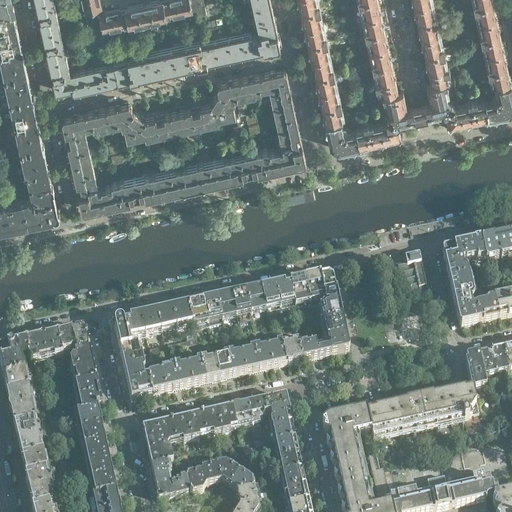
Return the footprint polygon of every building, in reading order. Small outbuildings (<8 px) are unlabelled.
[(14,10),(13,3),(12,3),(10,0),(0,0),(0,14),(13,11),(13,10),(14,10)] [(57,12),(56,5),(53,6),(51,0),(40,0),(36,1),(39,16),(57,12)] [(101,6),(99,0),(83,0),(85,5),(83,5),(84,10),(98,7),(101,6)] [(166,16),(162,0),(156,0),(150,2),(153,18),(166,16)] [(178,11),(175,0),(162,0),(166,16),(170,15),(170,13),(178,11)] [(191,10),(189,0),(175,0),(178,11),(186,9),(187,11),(191,10)] [(206,13),(203,0),(189,0),(191,10),(193,16),(206,13)] [(320,10),(319,6),(318,2),(316,2),(315,0),(296,0),(296,1),(298,3),(302,18),(301,21),(303,23),(304,26),(320,23),(318,11),(320,10)] [(378,3),(377,0),(358,0),(359,4),(361,4),(363,16),(380,12),(380,9),(381,6),(378,3)] [(495,9),(492,0),(474,0),(475,1),(473,2),(475,10),(477,10),(480,22),(496,18),(496,15),(497,12),(495,9)] [(437,21),(436,17),(435,12),(433,13),(431,1),(414,5),(414,8),(413,11),(416,13),(419,28),(418,31),(420,34),(421,37),(438,33),(435,21),(437,21)] [(153,18),(150,2),(137,4),(140,21),(153,18)] [(274,18),(271,2),(253,6),(256,20),(264,18),(265,20),(274,18)] [(140,21),(137,4),(124,7),(128,24),(140,21)] [(102,30),(99,13),(98,7),(84,10),(90,39),(104,36),(102,30)] [(128,24),(124,7),(111,10),(115,25),(123,23),(123,25),(128,24)] [(115,25),(111,10),(99,13),(102,30),(107,29),(107,27),(115,25)] [(19,34),(13,11),(0,14),(0,35),(2,43),(10,41),(9,36),(19,34)] [(58,27),(56,19),(59,18),(57,12),(39,16),(42,31),(58,27)] [(386,36),(383,26),(382,21),(383,18),(381,15),(380,12),(363,16),(366,28),(364,28),(366,37),(368,36),(371,48),(387,44),(387,41),(388,38),(386,36)] [(277,31),(274,18),(265,20),(264,18),(256,20),(258,31),(261,32),(267,31),(268,34),(277,32),(277,31)] [(502,41),(499,32),(498,27),(500,24),(497,21),(496,18),(480,22),(482,33),(480,34),(482,42),(484,42),(487,54),(504,50),(503,47),(504,44),(502,41)] [(327,43),(326,38),(325,34),(323,34),(320,23),(304,26),(304,30),(303,33),(305,35),(309,50),(308,53),(310,55),(311,58),(327,55),(325,43),(327,43)] [(64,41),(62,35),(60,35),(58,27),(42,31),(45,45),(64,41)] [(279,43),(277,32),(268,34),(267,31),(261,32),(261,35),(258,36),(261,48),(278,45),(279,44),(279,43)] [(261,48),(258,36),(255,34),(251,35),(250,33),(249,32),(241,34),(243,43),(245,42),(247,51),(261,48)] [(444,53),(443,49),(442,45),(440,45),(438,33),(421,37),(422,40),(420,43),(423,46),(426,61),(425,64),(427,66),(428,69),(445,66),(442,54),(444,53)] [(23,50),(22,44),(21,44),(19,34),(9,36),(10,41),(2,43),(1,43),(4,60),(14,58),(15,63),(24,61),(22,51),(23,50)] [(247,51),(245,42),(243,43),(241,34),(228,37),(230,45),(232,45),(234,54),(247,51)] [(234,54),(232,45),(230,45),(228,37),(214,40),(218,58),(234,54)] [(218,58),(214,40),(201,43),(203,51),(200,52),(202,61),(218,58)] [(64,57),(63,49),(65,48),(64,41),(45,45),(49,60),(64,57)] [(202,61),(200,52),(203,51),(201,43),(201,42),(186,45),(190,63),(197,62),(198,62),(202,61)] [(393,68),(390,58),(389,53),(390,50),(388,48),(387,44),(371,48),(373,60),(371,60),(372,65),(373,69),(375,69),(378,80),(394,77),(394,73),(395,70),(393,68)] [(190,63),(186,45),(171,49),(173,58),(175,57),(177,66),(190,63)] [(177,66),(175,57),(173,58),(171,49),(157,52),(159,61),(156,62),(158,70),(177,66)] [(509,73),(507,67),(505,59),(507,56),(504,53),(504,50),(487,54),(489,65),(487,66),(489,74),(491,74),(493,84),(495,85),(511,82),(510,79),(511,76),(509,73)] [(158,70),(156,62),(159,61),(157,52),(142,55),(146,73),(158,70)] [(146,73),(142,55),(127,58),(127,60),(129,68),(132,67),(134,77),(138,76),(139,75),(146,73)] [(334,75),(333,70),(332,66),(330,66),(327,55),(311,58),(311,62),(310,65),(313,67),(316,82),(315,85),(317,87),(318,91),(334,87),(332,75),(334,75)] [(70,71),(69,64),(66,65),(64,57),(49,60),(52,75),(70,71)] [(29,83),(24,61),(15,63),(14,58),(4,60),(11,92),(21,90),(20,85),(29,83)] [(134,77),(132,67),(129,68),(127,60),(113,63),(117,80),(134,77)] [(117,80),(113,63),(106,65),(107,68),(100,69),(104,83),(117,80)] [(447,76),(446,70),(448,69),(447,65),(445,66),(428,69),(431,83),(445,79),(447,76)] [(104,83),(100,69),(94,71),(93,68),(86,69),(90,86),(104,83)] [(289,83),(286,70),(283,68),(261,73),(263,83),(261,83),(262,89),(270,87),(272,89),(279,87),(279,85),(289,83)] [(90,86),(86,69),(77,71),(75,75),(76,82),(72,83),(73,87),(73,90),(90,86)] [(76,82),(75,75),(72,76),(70,71),(52,75),(55,90),(72,86),(72,87),(73,87),(72,83),(76,82)] [(262,89),(261,83),(263,83),(261,73),(240,78),(243,87),(241,88),(242,95),(243,97),(251,95),(251,93),(263,91),(262,89)] [(397,90),(396,82),(394,77),(378,80),(376,81),(377,85),(379,85),(380,91),(383,93),(397,90)] [(242,95),(241,88),(243,87),(240,78),(218,82),(217,85),(218,91),(224,95),(224,98),(223,100),(224,106),(232,104),(231,98),(242,95)] [(445,93),(443,84),(446,84),(445,79),(431,83),(426,84),(429,97),(445,93)] [(509,112),(511,106),(511,85),(511,82),(495,85),(498,96),(500,98),(500,99),(498,100),(497,98),(485,101),(488,116),(492,115),(495,116),(497,114),(509,112)] [(34,99),(33,93),(32,93),(29,83),(20,85),(21,90),(11,92),(15,109),(24,107),(25,112),(35,109),(33,99),(34,99)] [(292,101),(289,83),(279,85),(279,87),(272,89),(274,96),(271,97),(273,103),(275,103),(282,101),(283,103),(292,101)] [(341,107),(340,102),(339,98),(337,99),(334,87),(318,91),(318,94),(317,97),(320,99),(323,114),(322,117),(324,119),(325,123),(340,119),(341,118),(339,107),(341,107)] [(402,89),(397,90),(383,93),(384,98),(387,97),(389,106),(405,102),(402,89)] [(224,106),(223,100),(224,98),(224,95),(218,91),(217,92),(210,103),(210,104),(215,107),(214,109),(216,118),(226,115),(227,117),(235,115),(232,104),(224,106)] [(420,116),(427,115),(443,111),(445,113),(447,121),(446,124),(449,126),(452,124),(464,122),(460,105),(454,106),(453,104),(447,100),(445,93),(429,97),(430,103),(428,103),(427,102),(425,104),(412,106),(411,107),(409,106),(408,107),(407,108),(405,102),(389,106),(390,113),(386,119),(387,121),(380,122),(384,139),(396,137),(399,137),(401,134),(399,132),(397,123),(399,121),(415,117),(420,116)] [(488,116),(485,101),(483,100),(477,101),(476,99),(467,101),(468,103),(460,105),(464,122),(467,123),(469,120),(483,117),(486,118),(488,116)] [(295,114),(292,101),(283,103),(282,101),(275,103),(277,111),(275,111),(276,118),(295,114)] [(128,116),(132,110),(131,104),(128,102),(106,107),(108,117),(110,117),(112,124),(123,122),(124,128),(133,126),(131,120),(129,119),(128,116)] [(217,122),(216,118),(214,109),(215,107),(210,104),(195,107),(199,124),(208,122),(209,124),(217,122)] [(40,132),(35,109),(25,112),(24,107),(15,109),(22,141),(31,138),(30,134),(40,132)] [(112,126),(112,124),(110,117),(108,117),(106,107),(85,112),(88,122),(90,121),(91,127),(91,128),(103,126),(103,128),(112,126)] [(199,124),(195,107),(177,111),(182,130),(190,128),(189,126),(199,124)] [(143,125),(141,124),(145,118),(144,118),(133,110),(132,110),(128,116),(129,119),(131,120),(133,126),(124,128),(127,139),(135,138),(135,136),(145,133),(143,125)] [(182,130),(177,111),(159,115),(163,132),(173,130),(173,132),(182,130)] [(91,127),(90,121),(88,122),(85,112),(63,117),(63,116),(62,116),(61,118),(61,119),(62,119),(65,133),(74,131),(75,133),(82,131),(83,128),(91,127)] [(298,126),(295,114),(276,118),(277,124),(280,124),(282,132),(289,130),(288,128),(298,126)] [(163,132),(159,115),(145,118),(141,124),(143,125),(145,133),(146,138),(154,136),(154,134),(163,132)] [(359,145),(356,129),(345,132),(343,134),(342,134),(341,132),(343,131),(340,119),(325,123),(326,126),(324,129),(327,131),(329,143),(339,149),(350,147),(353,148),(356,145),(359,145)] [(384,139),(380,122),(372,124),(372,122),(363,124),(364,126),(357,128),(356,129),(359,145),(363,146),(365,143),(379,140),(382,141),(384,139)] [(302,144),(298,126),(288,128),(289,130),(282,132),(279,132),(281,139),(283,138),(285,145),(292,144),(292,146),(302,144)] [(87,144),(86,138),(84,138),(82,131),(75,133),(74,131),(65,133),(69,150),(78,148),(78,146),(85,145),(87,144)] [(45,148),(44,143),(43,143),(40,132),(30,134),(31,138),(22,141),(26,158),(35,156),(36,160),(46,158),(44,148),(45,148)] [(305,158),(302,144),(292,146),(292,144),(285,145),(285,148),(281,149),(284,164),(303,160),(305,158)] [(91,159),(89,152),(87,153),(85,145),(78,146),(78,148),(69,150),(71,163),(91,159)] [(284,164),(281,149),(275,150),(275,149),(266,151),(265,148),(259,150),(261,159),(263,159),(265,168),(284,164)] [(265,168),(263,159),(261,159),(259,150),(253,151),(253,153),(245,155),(246,162),(244,163),(246,172),(265,168)] [(246,172),(244,163),(246,162),(245,155),(235,157),(234,155),(228,156),(230,166),(232,166),(234,175),(246,172)] [(51,181),(48,168),(46,158),(36,160),(35,156),(26,158),(30,174),(31,173),(33,185),(51,181)] [(234,175),(232,166),(230,166),(228,156),(221,158),(222,160),(214,162),(215,169),(213,170),(215,179),(234,175)] [(92,174),(90,165),(92,165),(91,159),(71,163),(74,175),(84,173),(84,175),(92,174)] [(215,179),(213,170),(215,169),(214,162),(203,164),(203,162),(197,163),(197,166),(199,173),(201,173),(203,182),(215,179)] [(203,182),(201,173),(199,173),(197,166),(189,168),(188,165),(182,167),(184,176),(182,177),(184,186),(203,182)] [(184,186),(182,177),(184,176),(182,167),(176,168),(176,170),(166,173),(168,180),(170,179),(172,189),(184,186)] [(172,189),(170,179),(168,180),(166,173),(158,174),(157,172),(151,173),(153,183),(151,184),(153,193),(172,189)] [(95,187),(93,180),(95,180),(94,173),(92,174),(84,175),(84,173),(74,175),(78,193),(88,191),(87,189),(95,187)] [(153,193),(151,184),(153,183),(151,173),(145,175),(145,177),(135,179),(136,187),(139,186),(141,196),(153,193)] [(141,196),(139,186),(136,187),(135,179),(126,181),(126,179),(120,180),(122,190),(120,190),(122,200),(141,196)] [(122,200),(120,190),(122,190),(120,180),(113,182),(114,184),(105,186),(105,188),(100,189),(103,204),(122,200)] [(55,198),(51,181),(33,185),(32,186),(35,197),(37,196),(38,201),(55,198)] [(103,204),(100,189),(95,190),(95,187),(87,189),(88,191),(78,193),(81,207),(84,208),(103,204)] [(307,203),(305,195),(272,201),(273,209),(307,203)] [(57,208),(55,198),(38,201),(37,196),(35,197),(32,200),(34,205),(39,204),(42,218),(53,215),(54,216),(55,216),(56,216),(57,216),(58,215),(58,214),(59,213),(59,212),(59,211),(59,210),(58,210),(58,209),(57,208)] [(42,218),(39,204),(34,205),(32,200),(22,202),(26,221),(42,218)] [(26,221),(22,202),(5,206),(9,225),(26,221)] [(0,227),(9,225),(5,206),(0,207),(0,227)] [(511,260),(511,247),(510,237),(495,240),(500,263),(511,260)] [(500,263),(495,240),(480,244),(485,263),(485,266),(500,263)] [(485,263),(480,244),(479,244),(478,244),(476,244),(475,244),(474,245),(462,248),(465,264),(466,264),(466,265),(476,263),(477,265),(485,263)] [(465,264),(462,248),(454,249),(453,249),(451,249),(450,250),(449,250),(443,252),(443,254),(442,254),(443,259),(443,260),(443,261),(444,263),(444,264),(446,268),(461,265),(465,264)] [(427,294),(421,266),(419,257),(405,260),(406,265),(395,268),(402,299),(405,299),(405,297),(419,294),(419,297),(428,295),(428,294),(427,294)] [(467,275),(464,273),(463,273),(461,265),(446,268),(449,284),(468,280),(467,275)] [(392,283),(389,269),(382,271),(385,284),(392,283)] [(338,304),(332,278),(330,277),(319,279),(323,300),(325,307),(338,304)] [(323,301),(319,279),(303,283),(308,304),(309,309),(324,305),(323,301)] [(471,295),(468,280),(449,284),(452,299),(471,295)] [(308,304),(303,283),(288,286),(292,305),(293,307),(308,304)] [(292,305),(288,286),(274,289),(278,308),(292,305)] [(278,308),(274,289),(259,292),(263,312),(278,308)] [(263,312),(259,292),(244,296),(248,315),(263,312)] [(471,311),(470,304),(472,303),(473,301),(471,295),(452,299),(456,315),(471,311)] [(248,315),(244,296),(230,299),(234,318),(248,315)] [(234,318),(230,299),(215,302),(219,322),(234,318)] [(511,318),(511,308),(509,309),(507,299),(493,302),(494,303),(498,321),(511,318)] [(219,322),(215,302),(201,305),(205,325),(219,322)] [(498,321),(494,303),(486,305),(486,307),(475,309),(475,310),(479,325),(498,321)] [(342,320),(338,304),(325,307),(324,307),(320,310),(322,316),(320,316),(322,325),(342,320)] [(205,325),(201,305),(186,309),(190,328),(205,325)] [(190,328),(186,309),(170,312),(175,332),(190,328)] [(475,310),(471,311),(456,315),(459,328),(461,329),(479,325),(475,310)] [(175,332),(170,312),(155,315),(159,335),(175,332)] [(159,335),(155,315),(140,319),(144,339),(159,335)] [(144,339),(140,319),(125,322),(129,342),(137,340),(144,339)] [(293,325),(293,319),(281,322),(282,328),(293,325)] [(345,336),(342,320),(322,325),(325,340),(345,336)] [(129,342),(125,322),(118,324),(117,324),(116,325),(115,325),(115,326),(115,328),(115,329),(120,353),(138,349),(139,349),(137,340),(129,342)] [(282,328),(281,322),(266,325),(267,331),(282,328)] [(89,353),(85,335),(86,335),(85,333),(82,332),(57,337),(62,357),(71,355),(73,353),(76,352),(76,355),(76,356),(89,353)] [(349,353),(345,336),(325,340),(328,350),(330,359),(347,355),(349,353)] [(62,357),(57,337),(42,341),(46,361),(54,359),(55,361),(62,360),(62,357)] [(46,361),(42,341),(26,344),(30,361),(31,367),(39,365),(39,363),(46,361)] [(194,348),(193,344),(193,342),(178,346),(179,351),(184,350),(194,348)] [(22,363),(30,361),(26,344),(0,350),(0,349),(0,363),(3,375),(2,376),(2,377),(2,378),(2,379),(25,374),(22,363)] [(302,365),(298,349),(297,344),(281,348),(285,369),(302,365)] [(179,351),(178,346),(162,349),(164,355),(178,352),(179,351)] [(285,369),(281,348),(280,346),(276,347),(277,350),(268,352),(272,372),(285,369)] [(330,359),(328,350),(316,353),(314,346),(298,349),(302,365),(330,359)] [(511,371),(511,348),(502,351),(506,373),(511,371)] [(143,366),(141,358),(140,358),(138,349),(120,353),(124,370),(143,366)] [(184,350),(179,351),(178,352),(180,360),(186,358),(184,350)] [(272,372),(268,352),(260,354),(260,351),(254,352),(259,375),(266,373),(272,372)] [(506,373),(502,351),(490,354),(495,375),(506,373)] [(259,375),(254,352),(249,353),(250,356),(241,358),(246,377),(252,376),(259,375)] [(92,365),(89,353),(76,356),(76,355),(75,357),(76,360),(73,361),(70,365),(72,372),(94,368),(93,367),(93,366),(92,366),(92,365)] [(495,375),(490,354),(478,356),(483,378),(495,375)] [(159,362),(164,355),(153,357),(155,363),(159,362)] [(483,378),(478,356),(467,359),(466,359),(466,360),(466,361),(473,391),(485,388),(483,378)] [(246,377),(241,358),(233,360),(233,357),(227,358),(232,381),(246,377)] [(232,381),(227,358),(222,359),(222,362),(214,364),(219,383),(232,381)] [(219,383),(214,364),(207,366),(206,363),(200,364),(205,387),(219,383)] [(205,387),(200,364),(195,365),(196,368),(189,370),(193,389),(205,387)] [(144,381),(143,374),(145,372),(143,366),(124,370),(127,387),(145,383),(144,381)] [(96,384),(94,375),(93,371),(94,370),(94,369),(94,368),(72,372),(73,378),(75,378),(77,388),(96,384)] [(193,389),(189,370),(181,372),(180,369),(174,370),(179,392),(179,393),(186,391),(193,389)] [(172,394),(179,393),(179,392),(174,370),(169,371),(170,374),(161,376),(165,395),(172,394)] [(45,404),(42,388),(33,390),(31,381),(26,383),(24,374),(2,379),(2,380),(3,381),(4,382),(7,393),(6,395),(7,396),(7,397),(10,408),(10,409),(10,410),(9,411),(9,412),(32,407),(45,404)] [(165,395),(161,376),(149,379),(148,381),(152,398),(165,395)] [(152,398),(148,381),(144,381),(145,383),(127,387),(131,403),(152,398)] [(99,398),(96,384),(77,388),(75,388),(79,402),(99,398)] [(447,397),(446,396),(446,397),(452,422),(465,419),(465,421),(469,420),(469,418),(478,416),(473,391),(471,391),(470,391),(469,392),(447,397)] [(452,422),(446,397),(446,396),(445,397),(443,397),(442,397),(441,398),(423,402),(422,402),(420,403),(426,430),(436,428),(435,426),(452,422)] [(102,409),(99,398),(79,402),(82,416),(97,413),(97,410),(102,409)] [(288,408),(286,400),(285,399),(263,404),(265,415),(270,414),(272,414),(271,412),(288,408)] [(426,430),(420,403),(419,403),(417,403),(416,404),(398,407),(397,407),(396,408),(394,408),(393,408),(393,409),(399,434),(413,431),(414,433),(426,430)] [(265,415),(263,404),(248,407),(252,426),(260,424),(260,421),(263,420),(264,419),(263,415),(265,415)] [(35,423),(32,407),(9,412),(10,412),(10,413),(10,414),(11,414),(12,415),(15,428),(34,424),(35,423)] [(252,426),(248,407),(233,411),(237,430),(237,432),(243,430),(242,428),(252,426)] [(291,423),(288,410),(288,408),(271,412),(272,414),(270,414),(271,420),(270,423),(271,428),(291,423)] [(399,434),(393,409),(393,408),(392,409),(370,414),(369,413),(368,414),(366,415),(371,435),(372,440),(399,434)] [(237,430),(233,411),(217,414),(221,436),(230,434),(229,432),(237,430)] [(368,510),(352,439),(371,435),(366,415),(366,412),(346,416),(331,420),(329,420),(328,420),(327,421),(326,422),(325,422),(323,424),(322,426),(325,430),(323,435),(325,436),(326,436),(327,441),(326,442),(325,443),(328,447),(327,451),(329,452),(330,453),(331,458),(330,459),(329,460),(332,463),(331,468),(332,469),(333,469),(334,474),(334,475),(333,476),(336,480),(335,485),(336,485),(337,486),(338,491),(337,492),(337,493),(340,497),(339,501),(340,502),(341,503),(342,507),(341,508),(341,510),(342,511),(392,511),(391,505),(368,510)] [(101,429),(97,413),(82,416),(77,417),(81,433),(101,429)] [(221,436),(217,414),(201,418),(206,437),(213,435),(213,438),(221,436)] [(206,437),(201,418),(186,421),(191,443),(200,441),(200,438),(206,437)] [(57,426),(56,422),(56,419),(51,420),(55,439),(60,438),(57,426)] [(191,443),(186,421),(172,424),(176,444),(182,442),(183,445),(191,443)] [(294,439),(292,428),(291,423),(271,428),(270,428),(271,434),(273,433),(275,443),(294,439)] [(41,442),(39,433),(36,433),(34,424),(15,428),(14,428),(19,447),(41,442)] [(176,444),(172,424),(157,427),(160,441),(162,440),(164,450),(167,450),(168,450),(169,445),(176,444)] [(164,450),(162,440),(160,441),(157,427),(143,431),(142,431),(147,454),(164,450)] [(105,445),(101,429),(81,433),(84,450),(105,445)] [(298,454),(294,439),(275,443),(278,454),(275,454),(277,459),(298,454)] [(41,457),(40,450),(42,449),(41,442),(19,447),(22,461),(41,457)] [(108,461),(105,445),(84,450),(88,466),(108,461)] [(173,461),(172,455),(169,456),(167,450),(164,450),(147,454),(150,466),(170,462),(173,461)] [(301,470),(299,459),(298,454),(277,459),(278,464),(280,464),(282,474),(301,470)] [(47,473),(44,456),(41,457),(22,461),(26,477),(45,473),(47,473)] [(112,478),(108,461),(88,466),(91,482),(112,478)] [(171,477),(170,472),(172,471),(170,462),(150,466),(155,485),(169,482),(168,478),(171,477)] [(229,489),(240,472),(226,464),(217,466),(221,485),(222,485),(229,489)] [(221,485),(217,466),(202,469),(203,472),(207,488),(221,485)] [(70,483),(67,470),(60,472),(64,490),(71,488),(70,487),(70,483)] [(305,485),(301,470),(282,474),(285,485),(282,486),(283,490),(305,485)] [(207,488),(203,472),(186,476),(187,478),(191,497),(202,494),(206,488),(207,488)] [(256,489),(254,481),(240,472),(229,489),(236,494),(256,489)] [(48,485),(45,473),(26,477),(25,478),(30,497),(52,492),(50,485),(48,485)] [(442,511),(485,503),(484,499),(488,499),(488,500),(493,499),(488,476),(463,482),(464,487),(446,491),(444,479),(427,483),(429,490),(390,499),(391,505),(392,511),(442,511)] [(116,494),(112,478),(91,482),(95,499),(116,494)] [(191,497),(187,478),(179,480),(180,481),(176,482),(176,483),(170,485),(173,501),(191,497)] [(173,501),(170,485),(169,482),(155,485),(158,500),(157,500),(156,501),(156,502),(156,503),(157,504),(158,504),(159,504),(173,501)] [(308,502),(306,490),(305,485),(283,490),(285,496),(287,495),(289,506),(308,502)] [(260,511),(261,511),(256,489),(236,494),(237,497),(235,498),(236,501),(238,501),(238,502),(237,503),(237,506),(239,506),(240,510),(238,511),(260,511)] [(52,506),(50,499),(53,498),(52,492),(30,497),(33,510),(32,510),(32,511),(52,506)] [(110,511),(119,510),(116,494),(95,499),(97,511),(110,511)] [(511,511),(511,494),(493,499),(493,501),(492,502),(492,503),(494,507),(493,511),(494,511),(511,511)] [(310,511),(308,502),(289,506),(290,511),(310,511)]
